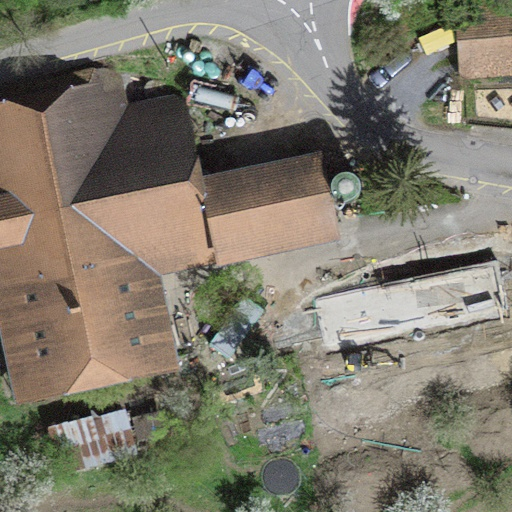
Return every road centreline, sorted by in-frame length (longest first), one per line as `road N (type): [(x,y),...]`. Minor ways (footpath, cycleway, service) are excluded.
road 1 (residential): [(511,178),(388,144),(312,72),(286,0)]
road 2 (residential): [(181,0),(0,55)]
